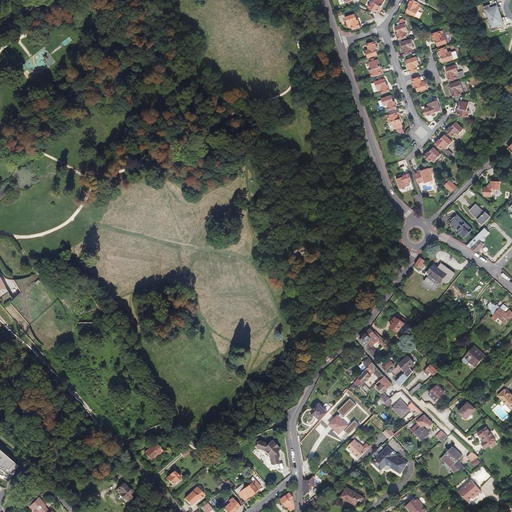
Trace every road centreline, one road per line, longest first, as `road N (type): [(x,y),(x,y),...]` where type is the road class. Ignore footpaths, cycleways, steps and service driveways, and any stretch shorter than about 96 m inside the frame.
road 1 (residential): [(412,222),(385,185),(338,43)]
road 2 (residential): [(299,472),(292,419),(318,371),(355,337)]
road 3 (residential): [(355,337),(449,429)]
road 4 (residential): [(424,225),(511,139)]
